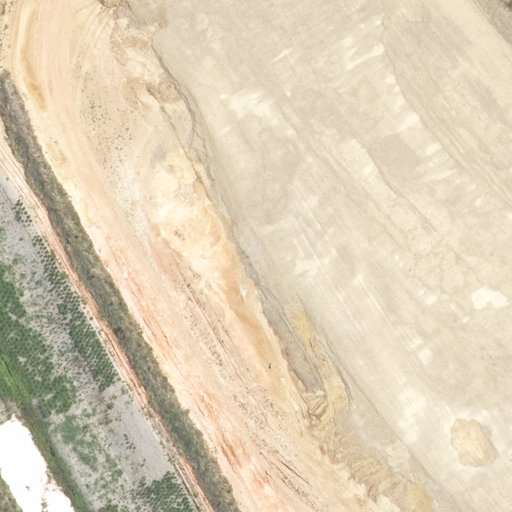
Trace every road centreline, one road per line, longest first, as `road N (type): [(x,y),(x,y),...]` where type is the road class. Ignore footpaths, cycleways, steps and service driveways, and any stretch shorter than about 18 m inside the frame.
road 1 (residential): [(271,511),(26,88),(19,0)]
road 2 (residential): [(511,346),(466,308),(368,178),(261,0)]
